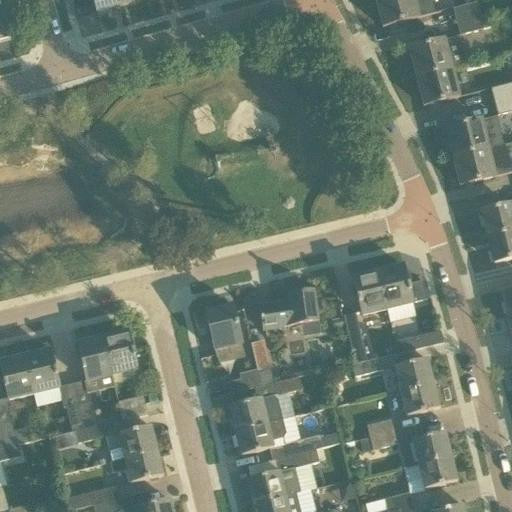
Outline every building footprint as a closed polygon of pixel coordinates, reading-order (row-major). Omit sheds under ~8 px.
[(116,0),(91,0),(95,14),(118,8),(116,0)] [(374,0),(382,29),(418,19),(413,0),(374,0)] [(456,24),(480,18),(476,4),(452,9),(456,24)] [(0,9),(0,40),(11,38),(3,9),(0,9)] [(456,24),(459,37),(483,31),(480,18),(456,24)] [(408,50),(416,79),(452,70),(467,66),(461,43),(457,44),(455,38),(408,50)] [(459,98),(452,72),(452,70),(416,79),(423,107),(459,98)] [(511,98),(511,83),(490,89),(494,103),(511,98)] [(511,98),(494,103),(497,117),(511,113),(511,98)] [(494,118),(481,121),(445,130),(452,159),(501,147),(494,118)] [(501,147),(452,159),(459,187),(510,175),(503,147),(501,147)] [(511,205),(481,213),(487,240),(511,233),(511,205)] [(511,233),(487,240),(494,265),(511,260),(511,233)] [(412,305),(426,301),(421,283),(407,286),(403,267),(378,274),(386,311),(412,305)] [(386,311),(378,274),(352,280),(361,317),(386,311)] [(299,293),(288,295),(289,302),(259,307),(262,332),(318,323),(313,291),(310,292),(308,289),(301,290),(299,293)] [(511,289),(500,293),(506,317),(511,315),(511,289)] [(229,350),(230,356),(243,353),(232,308),(205,315),(215,354),(229,350)] [(135,359),(133,352),(132,352),(127,334),(102,340),(113,385),(138,379),(136,371),(134,360),(135,359)] [(420,338),(400,342),(395,344),(398,356),(423,350),(420,338)] [(113,385),(102,340),(77,346),(81,364),(80,365),(82,372),(83,372),(86,382),(83,383),(86,395),(114,389),(113,385)] [(351,366),(376,360),(367,362),(362,343),(350,346),(354,365),(351,366)] [(55,371),(54,371),(50,352),(25,358),(34,395),(58,389),(56,378),(57,378),(55,371)] [(34,395),(25,358),(0,364),(0,368),(4,383),(2,383),(4,391),(5,391),(8,401),(34,395)] [(376,360),(351,366),(354,379),(379,373),(376,360)] [(394,369),(400,394),(433,386),(427,361),(394,369)] [(273,385),(269,369),(257,372),(260,388),(273,385)] [(257,372),(256,371),(244,374),(245,380),(222,385),(225,397),(245,392),(260,388),(257,372)] [(298,379),(273,385),(276,397),(288,395),(301,391),(298,379)] [(405,419),(439,410),(433,386),(400,394),(405,419)] [(277,400),(272,397),(228,408),(234,433),(282,422),(277,400)] [(135,399),(118,404),(121,420),(122,423),(123,422),(147,416),(145,405),(137,407),(135,399)] [(89,401),(76,404),(83,431),(95,428),(89,401)] [(72,434),(75,433),(83,431),(76,404),(65,407),(72,434)] [(0,421),(0,428),(5,450),(16,447),(17,449),(17,446),(28,444),(25,430),(13,433),(10,420),(0,421)] [(366,428),(369,440),(394,433),(391,421),(366,428)] [(269,451),(268,450),(273,449),(271,443),(283,440),(285,435),(282,422),(234,433),(240,458),(269,451)] [(95,428),(83,431),(75,433),(78,445),(101,439),(98,427),(95,428)] [(151,428),(126,434),(105,439),(108,452),(121,449),(124,461),(156,452),(151,428)] [(394,433),(369,440),(372,452),(397,446),(394,433)] [(339,434),(320,439),(322,450),(342,445),(339,434)] [(417,465),(417,467),(451,458),(445,434),(411,442),(417,465)] [(320,439),(319,438),(300,443),(288,446),(291,458),(316,451),(322,450),(320,439)] [(16,447),(5,450),(0,450),(0,462),(19,458),(17,449),(16,447)] [(294,470),(311,466),(319,464),(316,451),(291,458),(294,470)] [(163,478),(156,452),(124,461),(109,464),(112,475),(126,471),(129,485),(163,478)] [(407,485),(421,482),(423,492),(457,483),(451,458),(417,467),(404,470),(407,485)] [(296,481),(281,484),(278,473),(246,481),(252,506),(296,495),(300,494),(296,481)] [(69,511),(92,506),(118,500),(115,489),(64,501),(66,511),(69,511)] [(253,511),(300,511),(296,495),(252,506),(253,511)] [(386,511),(390,511),(412,507),(409,495),(384,501),(384,502),(386,510),(386,511)] [(93,511),(120,511),(118,500),(92,506),(93,511)] [(135,509),(124,511),(123,511),(171,511),(168,501),(135,509)]
